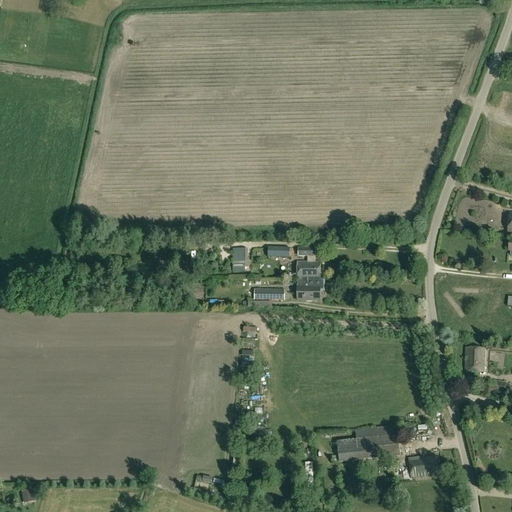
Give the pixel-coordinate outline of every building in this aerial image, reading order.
[(289,248),(268,247),(268,258),(289,259),(289,248)] [(307,257),(307,262),(297,262),(297,280),(301,280),(320,280),(320,262),(315,262),(315,257),(316,248),(298,248),(298,257),(307,257)] [(232,249),(232,272),(248,272),(248,260),(247,260),(247,249),(232,249)] [(297,287),(297,301),(306,301),(306,302),(313,302),(313,301),(320,301),(320,291),(320,289),(324,289),(325,280),(320,280),(301,280),(301,287),(297,287)] [(254,290),(254,300),(284,301),(285,290),(254,290)] [(466,349),(464,371),(483,373),(485,350),(466,349)] [(511,370),(511,367),(511,352),(498,350),(496,361),(499,361),(498,367),(511,370)] [(489,380),(488,392),(505,395),(507,383),(489,380)] [(400,457),(398,436),(397,426),(376,428),(377,438),(337,442),(339,463),(400,457)] [(437,476),(435,456),(409,459),(412,478),(437,476)] [(32,491),(22,493),(24,504),(34,502),(32,491)]
